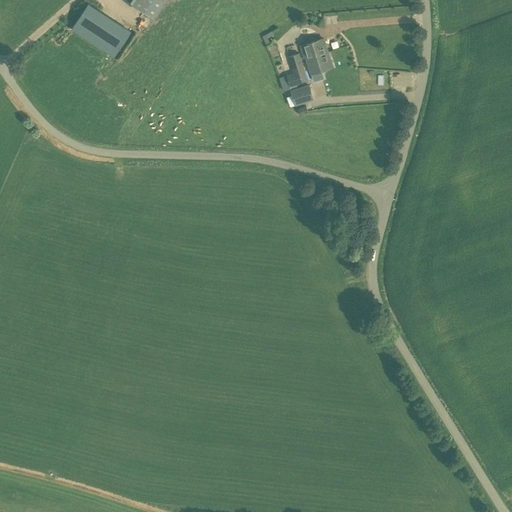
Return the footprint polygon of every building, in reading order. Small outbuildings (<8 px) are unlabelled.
[(126,0),(153,17),(164,0),(126,0)] [(114,56),(130,31),(89,3),(72,29),(114,56)] [(321,53),(327,51),(323,38),(300,45),(304,58),(306,57),(307,60),(322,55),(321,53)] [(322,55),(307,60),(311,73),(332,66),(327,51),(321,53),(322,55)] [(290,88),(297,86),(296,84),(308,80),(299,53),(288,56),(293,72),(286,74),(290,88)] [(294,105),(313,99),(309,84),(289,90),(294,105)] [(300,114),(308,111),(306,105),(298,108),(300,114)]
